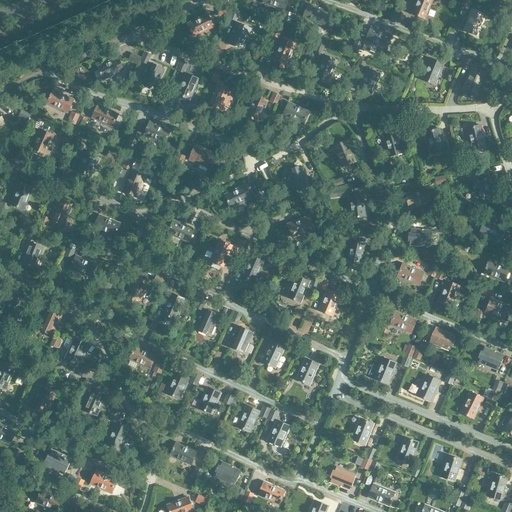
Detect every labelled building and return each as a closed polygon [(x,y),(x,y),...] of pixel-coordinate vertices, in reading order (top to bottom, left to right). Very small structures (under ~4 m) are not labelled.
[(284,11),(288,0),(263,0),(263,3),(284,11)] [(424,19),(432,0),(416,0),(411,14),(424,19)] [(463,0),(461,7),(469,10),(472,0),(463,0)] [(324,26),(329,13),(308,4),(303,17),(324,26)] [(229,18),(232,12),(231,11),(231,10),(222,6),(218,14),(228,18),(229,18)] [(232,12),(229,18),(236,22),(241,12),(233,8),(232,12)] [(477,36),(485,15),(472,9),(464,31),(477,36)] [(293,14),(285,12),(282,22),(290,25),(293,14)] [(187,24),(193,37),(214,27),(208,14),(187,24)] [(301,18),(294,15),(290,25),(298,27),(301,18)] [(252,29),(237,23),(229,42),(233,44),(232,45),(239,48),(240,47),(243,48),(252,29)] [(271,36),(279,39),(282,30),(275,27),(271,36)] [(387,49),(392,36),(371,28),(365,41),(387,49)] [(360,51),(364,41),(356,38),(352,47),(360,51)] [(282,39),(275,56),(273,60),(286,65),(295,44),(282,39)] [(313,53),(321,56),(325,46),(318,43),(313,53)] [(434,47),(426,44),(422,53),(430,57),(434,47)] [(145,52),(140,62),(148,65),(152,55),(145,52)] [(137,66),(141,58),(132,54),(128,62),(137,66)] [(328,82),(337,61),(324,56),(315,77),(328,82)] [(461,67),(469,71),(473,61),(465,57),(461,67)] [(124,70),(118,58),(97,67),(103,80),(124,70)] [(435,85),(443,64),(430,58),(422,80),(435,85)] [(181,61),(177,71),(184,74),(189,64),(187,63),(187,61),(183,59),(182,61),(181,61)] [(355,70),(362,73),(366,63),(359,60),(355,70)] [(150,63),(141,82),(144,83),(144,85),(151,89),(152,87),(155,88),(164,69),(150,63)] [(476,94),(485,73),(472,68),(464,89),(476,94)] [(372,95),(380,74),(367,69),(359,90),(372,95)] [(211,81),(217,84),(222,74),(215,71),(211,81)] [(186,74),(177,95),(190,100),(199,79),(186,74)] [(219,85),(210,104),(213,106),(213,108),(220,111),(221,109),(224,111),(233,91),(219,85)] [(74,100),(53,91),(47,104),(68,113),(74,100)] [(270,102),(277,105),(281,96),(274,93),(270,102)] [(268,101),(255,95),(246,116),(258,122),(268,101)] [(309,113),(289,103),(283,116),(303,125),(309,113)] [(119,115),(98,105),(92,118),(113,127),(119,115)] [(28,122),(31,114),(22,110),(18,118),(28,122)] [(67,122),(75,125),(80,116),(72,112),(67,122)] [(280,117),(273,114),(270,123),(276,126),(280,117)] [(28,125),(30,126),(38,130),(43,120),(35,116),(34,117),(32,116),(28,125)] [(88,119),(80,116),(76,125),(76,126),(73,132),(80,135),(83,129),(88,119)] [(171,131),(150,122),(144,135),(165,144),(171,131)] [(472,151),(486,147),(480,125),(466,129),(472,151)] [(431,154),(445,151),(439,129),(425,132),(431,154)] [(41,130),(31,151),(44,156),(53,135),(41,130)] [(129,140),(137,143),(141,133),(134,130),(129,140)] [(389,157),(403,153),(397,131),(383,135),(389,157)] [(87,140),(79,137),(75,146),(83,150),(87,140)] [(341,167),(354,162),(346,141),(333,146),(341,167)] [(214,154),(195,146),(189,159),(208,168),(210,165),(212,166),(215,158),(213,157),(214,154)] [(87,151),(78,171),(90,177),(100,156),(87,151)] [(115,165),(120,155),(109,151),(106,160),(115,165)] [(182,166),(186,157),(179,154),(175,163),(182,166)] [(126,159),(122,167),(131,171),(134,163),(126,159)] [(450,164),(452,173),(460,171),(458,162),(450,164)] [(461,171),(471,169),(470,162),(459,164),(461,171)] [(292,171),(288,172),(294,192),(309,188),(302,168),(299,169),(299,167),(291,169),(292,171)] [(410,171),(413,181),(421,179),(418,168),(410,171)] [(481,175),(480,168),(470,170),(472,177),(481,175)] [(131,171),(123,193),(136,198),(145,177),(131,171)] [(434,178),(436,186),(446,184),(444,176),(434,178)] [(343,177),(332,181),(335,189),(346,185),(343,177)] [(267,187),(263,178),(258,180),(262,190),(267,187)] [(492,202),(498,189),(477,181),(471,194),(492,202)] [(24,210),(32,188),(19,183),(11,205),(24,210)] [(251,199),(245,186),(224,196),(230,209),(251,199)] [(409,208),(431,203),(428,189),(406,194),(409,208)] [(265,200),(261,191),(253,195),(258,204),(265,200)] [(351,219),(365,217),(362,194),(348,196),(351,219)] [(51,218),(54,220),(53,221),(61,225),(61,223),(65,224),(73,205),(59,199),(51,218)] [(462,210),(465,203),(455,199),(452,206),(462,210)] [(0,213),(6,215),(9,205),(1,202),(0,206),(0,213)] [(308,206),(311,213),(320,209),(318,203),(308,206)] [(115,237),(120,224),(99,215),(94,228),(115,237)] [(38,225),(46,229),(50,219),(43,216),(38,225)] [(287,225),(292,238),(313,230),(308,217),(287,225)] [(189,243),(194,230),(173,221),(168,234),(189,243)] [(486,221),(484,225),(483,224),(480,231),(481,232),(480,235),(500,243),(505,229),(486,221)] [(442,223),(441,231),(452,232),(453,224),(442,223)] [(26,227),(23,236),(30,239),(34,230),(26,227)] [(431,247),(432,231),(411,229),(411,233),(409,233),(408,241),(410,241),(410,245),(431,247)] [(339,239),(349,241),(351,233),(340,231),(339,239)] [(458,238),(455,246),(465,249),(468,241),(458,238)] [(233,248),(241,252),(245,242),(237,239),(233,248)] [(210,262),(223,267),(232,246),(219,241),(210,262)] [(35,269),(43,248),(30,242),(22,264),(35,269)] [(253,246),(245,242),(241,252),(249,256),(253,246)] [(346,264),(360,267),(364,245),(351,242),(346,264)] [(68,247),(64,257),(72,260),(75,250),(76,245),(71,243),(69,247),(68,247)] [(198,246),(190,243),(186,253),(188,254),(188,256),(191,257),(191,255),(194,256),(198,246)] [(412,247),(412,254),(435,255),(435,248),(412,247)] [(92,277),(97,264),(76,256),(71,269),(92,277)] [(242,277),(254,282),(264,261),(251,256),(242,277)] [(505,282),(510,269),(489,260),(483,273),(505,282)] [(418,286),(424,272),(402,264),(397,277),(418,286)] [(428,275),(435,278),(439,268),(431,265),(428,275)] [(442,280),(446,271),(439,268),(436,278),(442,280)] [(163,286),(167,278),(157,274),(154,281),(163,286)] [(317,288),(321,278),(314,275),(309,285),(317,288)] [(126,296),(129,297),(128,299),(136,302),(136,300),(140,302),(148,283),(134,276),(126,296)] [(288,297),(301,303),(309,282),(296,276),(288,297)] [(325,291),(330,281),(321,278),(317,288),(325,291)] [(164,288),(171,292),(175,282),(168,279),(164,288)] [(459,286),(448,281),(446,281),(438,302),(451,307),(459,286)] [(481,293),(491,298),(494,290),(484,286),(481,293)] [(328,290),(319,311),(332,316),(341,295),(328,290)] [(172,294),(163,315),(175,320),(184,299),(172,294)] [(16,321),(25,301),(12,295),(3,316),(16,321)] [(195,308),(202,311),(207,302),(199,298),(195,308)] [(507,321),(511,308),(491,299),(485,312),(507,321)] [(39,328),(42,329),(41,331),(49,334),(50,333),(53,334),(62,315),(48,309),(39,328)] [(196,328),(200,330),(199,332),(206,335),(207,333),(210,334),(219,315),(205,309),(196,328)] [(230,321),(238,324),(242,314),(235,311),(230,321)] [(411,333),(416,320),(395,312),(390,325),(411,333)] [(238,326),(230,345),(233,347),(232,348),(240,352),(241,350),(244,352),(252,332),(238,326)] [(268,327),(263,336),(271,340),(276,330),(268,327)] [(395,328),(390,340),(396,343),(399,336),(415,342),(418,337),(395,328)] [(455,336),(448,333),(435,328),(429,342),(449,350),(450,347),(452,347),(455,340),(453,339),(455,336)] [(62,339),(55,336),(50,345),(57,349),(62,339)] [(75,339),(65,360),(78,365),(87,345),(75,339)] [(272,342),(262,362),(275,368),(284,348),(272,342)] [(299,354),(305,357),(309,348),(303,345),(299,354)] [(405,355),(412,357),(416,347),(409,345),(405,355)] [(129,360),(150,369),(156,356),(135,347),(129,360)] [(417,348),(413,358),(420,361),(424,351),(417,348)] [(498,370),(504,356),(484,348),(483,351),(481,351),(478,358),(480,359),(479,362),(498,370)] [(404,355),(400,365),(408,368),(412,358),(404,355)] [(387,384),(396,363),(383,358),(374,379),(387,384)] [(309,385),(319,364),(306,359),(296,380),(309,385)] [(158,361),(153,371),(161,374),(165,365),(158,361)] [(0,387),(5,389),(14,368),(2,363),(0,366),(0,387)] [(90,369),(83,365),(78,375),(86,379),(90,369)] [(36,378),(43,381),(47,373),(40,370),(36,378)] [(189,378),(176,373),(166,393),(179,399),(189,378)] [(193,373),(189,383),(197,386),(201,377),(193,373)] [(448,373),(444,382),(452,385),(456,376),(448,373)] [(430,401),(440,380),(427,375),(417,396),(430,401)] [(496,380),(492,389),(500,392),(503,383),(496,380)] [(500,392),(508,395),(511,386),(504,383),(500,392)] [(47,413),(56,394),(42,387),(33,407),(36,408),(36,410),(43,413),(44,411),(47,413)] [(198,408),(211,414),(221,393),(208,388),(198,408)] [(96,416),(106,395),(93,389),(84,410),(96,416)] [(491,390),(487,400),(495,403),(499,394),(491,390)] [(473,419),(483,398),(471,392),(461,412),(473,419)] [(227,393),(223,402),(231,406),(235,396),(227,393)] [(237,427),(250,433),(259,412),(247,406),(237,427)] [(263,406),(259,416),(267,419),(271,409),(263,406)] [(109,419),(116,423),(120,413),(113,409),(109,419)] [(267,419),(275,422),(279,413),(271,409),(267,419)] [(365,445),(373,424),(360,419),(352,440),(365,445)] [(277,421),(268,441),(280,447),(290,426),(277,421)] [(0,440),(10,445),(16,432),(0,424),(0,440)] [(119,450),(128,430),(115,424),(106,445),(119,450)] [(410,464),(418,442),(405,437),(397,459),(410,464)] [(176,443),(170,456),(191,465),(197,452),(176,443)] [(369,447),(361,467),(368,470),(372,460),(376,450),(369,447)] [(11,458),(18,462),(23,452),(15,448),(11,458)] [(65,474),(71,460),(52,451),(50,454),(49,454),(45,461),(47,462),(45,465),(65,474)] [(454,481),(461,460),(448,455),(441,477),(454,481)] [(376,474),(380,464),(373,461),(369,471),(376,474)] [(215,476),(234,486),(241,472),(222,463),(221,466),(219,465),(215,472),(217,473),(215,476)] [(415,466),(411,475),(417,478),(421,468),(415,466)] [(192,477),(199,480),(204,470),(196,467),(192,477)] [(350,490),(356,476),(336,468),(335,471),(333,470),(330,478),(332,478),(330,482),(350,490)] [(111,493),(117,481),(96,471),(91,484),(111,493)] [(65,484),(80,491),(85,481),(70,474),(65,484)] [(501,500),(507,478),(494,474),(487,496),(501,500)] [(285,492),(264,482),(258,495),(279,504),(285,492)] [(389,506),(395,493),(373,484),(368,497),(389,506)] [(456,494),(463,497),(467,487),(460,484),(456,494)] [(234,498),(242,501),(246,491),(238,488),(234,498)] [(56,511),(62,499),(41,489),(35,502),(56,511)] [(242,501),(250,504),(254,494),(246,491),(242,501)] [(463,497),(456,494),(455,494),(452,504),(460,507),(463,497)] [(199,495),(195,502),(205,506),(208,499),(199,495)] [(189,511),(193,510),(188,497),(167,506),(169,511),(189,511)] [(472,500),(464,497),(460,507),(468,510),(472,500)] [(325,511),(328,506),(315,501),(310,511),(325,511)] [(501,511),(510,511),(511,507),(511,504),(505,502),(501,511)]
